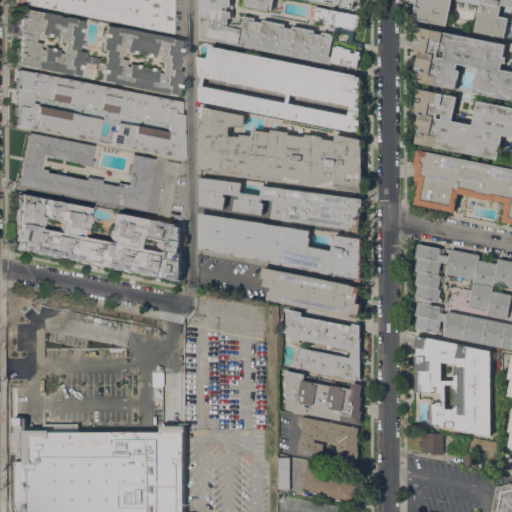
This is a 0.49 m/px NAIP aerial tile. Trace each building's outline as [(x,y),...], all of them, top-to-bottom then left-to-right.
[(23,3),(15,2),(15,0),(172,0),(172,33),(23,3)] [(331,61),(331,64),(243,46),(243,45),(226,42),(204,38),(204,35),(202,35),(200,0),(282,0),(280,13),(267,11),(267,10),(245,5),(246,2),(244,1),(244,0),(230,0),(231,6),(227,6),(227,10),(231,10),(231,17),(227,17),(227,18),(228,18),(229,22),(228,23),(228,24),(242,23),(244,15),(255,17),(254,20),(262,22),(263,19),(285,23),(284,26),(292,28),(292,25),(315,29),(314,33),(322,34),(322,31),(334,34),(329,56),(332,56),(334,45),(337,46),(337,45),(344,46),(344,48),(351,49),(351,52),(356,53),(356,50),(361,51),(360,55),(361,55),(360,59),(359,58),(357,67),(331,61)] [(511,0),(511,38),(413,19),(415,8),(414,8),(415,0),(511,0)] [(360,15),(357,31),(347,29),(347,27),(339,25),(339,26),(335,25),(335,24),(329,23),(329,24),(325,24),(325,22),(314,20),(316,6),(360,15)] [(69,73),(69,74),(35,67),(17,63),(19,55),(16,54),(18,46),(20,40),(18,40),(19,34),(16,33),(18,25),(16,25),(17,16),(19,16),(21,8),(24,9),(24,8),(58,15),(58,16),(64,17),(64,16),(74,18),(74,19),(82,20),(81,30),(80,37),(79,37),(77,50),(83,51),(81,59),(82,59),(81,65),(80,65),(78,75),(69,73)] [(166,92),(166,93),(110,82),(110,81),(101,80),(102,72),(101,72),(103,63),(104,57),(103,56),(105,50),(101,49),(102,42),(101,42),(105,25),(113,27),(113,26),(171,37),(171,38),(180,40),(179,48),(180,48),(179,51),(180,51),(179,57),(178,56),(177,63),(178,63),(177,70),(180,71),(179,78),(180,78),(177,94),(166,92)] [(511,161),(415,142),(417,131),(416,130),(418,121),(414,120),(417,106),(414,105),(417,88),(457,96),(459,89),(415,81),(418,70),(414,69),(415,62),(417,63),(419,51),(415,50),(416,44),(414,43),(415,37),(418,38),(418,36),(415,35),(417,26),(511,44),(511,99),(479,93),(477,100),(511,107),(511,161)] [(353,130),(353,131),(199,100),(199,86),(200,86),(202,77),(198,76),(197,55),(207,57),(209,45),(357,75),(356,75),(361,76),(361,131),(353,130)] [(98,58),(97,64),(88,62),(89,58),(87,58),(88,55),(98,58)] [(179,101),(179,114),(180,114),(180,115),(182,115),(182,123),(180,123),(180,133),(182,133),(182,159),(110,144),(112,131),(114,131),(116,122),(128,124),(167,132),(167,131),(165,131),(167,123),(160,122),(160,123),(154,122),(154,120),(137,117),(137,119),(131,117),(132,116),(124,115),(124,116),(119,115),(119,113),(109,111),(108,113),(103,112),(103,110),(95,108),(95,110),(90,109),(90,107),(72,104),(72,105),(67,104),(67,103),(59,102),(59,103),(54,102),(54,100),(44,98),(43,100),(38,99),(38,98),(32,97),(31,102),(35,103),(35,105),(74,113),(73,113),(99,119),(95,141),(16,125),(16,106),(15,106),(15,79),(16,79),(17,69),(179,101)] [(337,187),(337,185),(332,185),(332,186),(321,184),(321,185),(312,184),(312,182),(309,181),(308,184),(300,183),(300,182),(289,180),(289,179),(283,178),(282,179),(271,178),(271,179),(262,177),(263,175),(259,175),(259,177),(250,176),(250,175),(239,173),(239,172),(233,171),(233,172),(222,171),(221,172),(213,171),(213,168),(209,168),(209,170),(201,169),(201,168),(199,168),(199,163),(200,163),(200,146),(199,146),(198,140),(200,140),(200,115),(199,115),(199,109),(200,109),(200,105),(244,114),(244,125),(229,126),(228,135),(233,136),(233,135),(240,136),(240,133),(252,135),(252,129),(271,131),(271,129),(289,131),(288,134),(305,136),(305,134),(315,135),(323,137),(323,139),(335,140),(336,134),(362,139),(362,190),(337,187)] [(143,209),(17,183),(27,132),(92,145),(89,160),(92,160),(90,166),(78,164),(78,163),(43,156),(41,168),(46,169),(45,171),(85,179),(85,176),(100,179),(99,182),(116,185),(116,182),(127,184),(130,165),(129,164),(131,154),(153,159),(143,209)] [(511,167),(511,222),(502,221),(506,202),(496,200),(495,201),(468,195),(468,194),(459,192),(455,211),(414,203),(417,188),(414,187),(416,179),(415,179),(417,167),(414,166),(417,149),(511,167)] [(168,218),(156,216),(166,160),(179,163),(168,218)] [(362,198),(362,208),(359,208),(358,216),(361,217),(359,231),(353,231),(353,229),(271,218),(274,200),(261,198),(260,202),(264,203),(263,214),(234,210),(235,198),(239,199),(240,195),(224,193),(224,196),(226,197),(224,208),(200,205),(200,177),(241,182),(240,192),(261,194),(262,185),(362,198)] [(240,191),(258,193),(259,184),(241,182),(240,191)] [(160,277),(159,278),(151,276),(150,274),(145,273),(143,275),(138,274),(137,272),(135,272),(135,273),(131,272),(131,271),(129,270),(128,271),(123,271),(122,269),(118,268),(117,269),(112,268),(111,267),(108,266),(108,268),(104,267),(105,265),(102,265),(101,266),(94,265),(95,263),(86,262),(85,263),(80,262),(79,260),(77,260),(76,261),(73,260),(73,259),(70,259),(69,260),(64,259),(63,257),(58,256),(57,257),(51,256),(51,255),(50,254),(49,256),(45,255),(45,253),(43,253),(41,254),(37,253),(36,252),(34,251),(34,252),(30,252),(30,250),(24,249),(24,250),(16,249),(15,227),(17,228),(18,223),(15,222),(15,207),(17,207),(17,206),(17,201),(16,200),(15,199),(16,195),(17,194),(19,194),(89,208),(87,217),(86,216),(85,218),(86,218),(85,222),(84,222),(86,224),(85,232),(83,234),(80,233),(80,236),(109,242),(109,240),(108,238),(110,229),(112,228),(111,227),(112,223),(113,224),(113,222),(112,222),(114,213),(181,227),(180,232),(181,233),(180,237),(181,237),(181,240),(181,241),(180,246),(181,246),(181,281),(160,277)] [(155,207),(156,197),(144,196),(142,206),(155,207)] [(265,222),(265,223),(310,230),(309,237),(310,238),(309,246),(331,250),(333,242),(333,243),(335,234),(356,237),(356,236),(362,237),(362,281),(356,280),(356,278),(333,274),(333,272),(330,271),(329,273),(320,272),(321,271),(310,269),(310,267),(304,266),(304,267),(293,265),(292,266),(284,265),(284,262),(281,262),(280,264),(272,262),(272,261),(261,259),(261,258),(255,257),(255,258),(244,256),(244,257),(235,255),(235,252),(232,252),(231,253),(226,252),(226,253),(215,251),(215,250),(210,249),(211,247),(207,247),(207,249),(199,248),(199,212),(265,222)] [(511,323),(511,349),(443,335),(446,321),(441,320),(438,333),(415,328),(418,315),(415,315),(418,301),(421,302),(422,298),(415,297),(418,284),(415,284),(418,271),(415,270),(418,257),(415,256),(418,243),(441,248),(440,254),(449,256),(451,249),(480,254),(479,259),(498,263),(499,258),(511,260),(511,285),(494,282),(493,290),(511,294),(507,319),(488,315),(489,310),(469,306),(470,298),(466,297),(467,289),(472,290),(474,279),(445,273),(447,263),(441,262),(439,275),(441,275),(439,288),(441,289),(439,302),(432,300),(431,304),(441,307),(440,312),(448,313),(448,311),(511,323)] [(361,286),(358,302),(362,302),(359,318),(350,316),(266,299),(268,290),(270,290),(271,287),(263,285),(264,278),(261,277),(263,267),(361,286)] [(360,324),(360,379),(356,378),(356,379),(296,367),(300,347),(350,357),(351,352),(341,350),(341,347),(338,347),(337,349),(328,347),(328,345),(325,345),(325,347),(315,345),(316,342),(299,339),(299,341),(292,340),(293,338),(291,337),(291,336),(286,335),(285,323),(283,323),(282,318),(283,318),(283,311),(286,311),(286,309),(301,312),(301,316),(352,326),(352,323),(360,324)] [(183,318),(102,318),(102,324),(71,324),(71,423),(183,423),(183,318)] [(455,428),(455,426),(445,427),(430,424),(430,419),(428,419),(428,409),(430,409),(430,403),(437,403),(437,400),(442,400),(442,392),(416,392),(416,386),(416,373),(419,373),(419,370),(416,370),(416,356),(418,347),(414,346),(416,335),(427,337),(491,351),(491,436),(455,428)] [(305,374),(304,380),(331,385),(331,384),(351,388),(352,383),(357,384),(357,383),(362,384),(360,396),(362,397),(359,411),(362,411),(360,423),(286,409),(285,382),(284,382),(284,373),(285,373),(285,370),(305,374)] [(359,427),(357,437),(359,438),(357,446),(359,446),(358,451),(359,452),(357,461),(336,457),(338,443),(315,439),(315,442),(324,443),(321,457),(298,452),(303,428),(300,427),(301,425),(297,424),(298,420),(299,421),(300,417),(303,417),(303,416),(359,427)] [(432,454),(432,452),(421,452),(422,432),(444,433),(444,453),(432,454)] [(457,436),(455,445),(446,443),(448,434),(457,436)] [(498,442),(495,457),(487,456),(488,451),(468,447),(470,436),(498,442)] [(476,464),(463,465),(463,453),(475,452),(476,464)] [(290,488),(277,488),(277,456),(290,456),(290,488)] [(305,473),(306,473),(307,464),(361,475),(357,497),(356,497),(355,501),(317,493),(318,491),(302,487),(305,473)] [(511,511),(491,511),(497,486),(510,483),(511,483),(511,511)]
